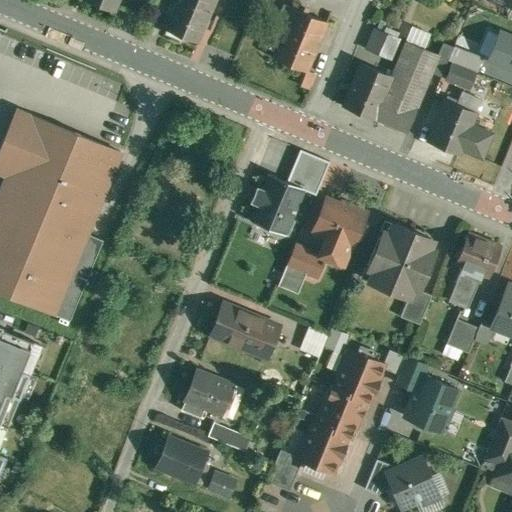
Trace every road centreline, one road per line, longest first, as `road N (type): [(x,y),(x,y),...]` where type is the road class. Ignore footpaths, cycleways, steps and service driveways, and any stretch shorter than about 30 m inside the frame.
road 1 (residential): [(268,110),(112,511)]
road 2 (residential): [(0,2),(268,110)]
road 3 (residential): [(307,127),(495,208)]
road 4 (residential): [(307,127),(359,0)]
